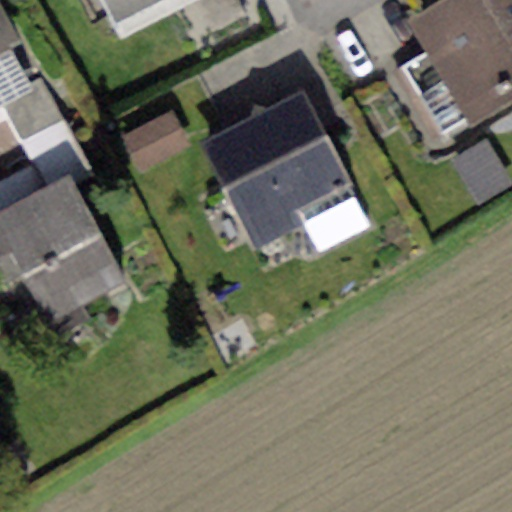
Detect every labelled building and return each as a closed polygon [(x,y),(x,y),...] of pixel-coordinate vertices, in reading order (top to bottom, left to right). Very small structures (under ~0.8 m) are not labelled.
[(103,0),(123,39),(198,0),(103,0)] [(511,0),(451,0),(412,25),(427,50),(474,122),(511,98),(511,0)] [(0,6),(0,106),(4,105),(22,138),(61,117),(40,79),(31,84),(9,44),(18,39),(0,6)] [(474,122),(427,50),(399,68),(445,140),(474,122)] [(304,92),(199,146),(254,252),(304,227),(318,253),(372,226),(304,92)] [(172,114),(124,137),(141,173),(189,149),(172,114)] [(511,180),(486,141),(451,163),(479,207),(511,185),(511,180)] [(71,180),(0,214),(0,275),(27,330),(122,283),(71,180)]
